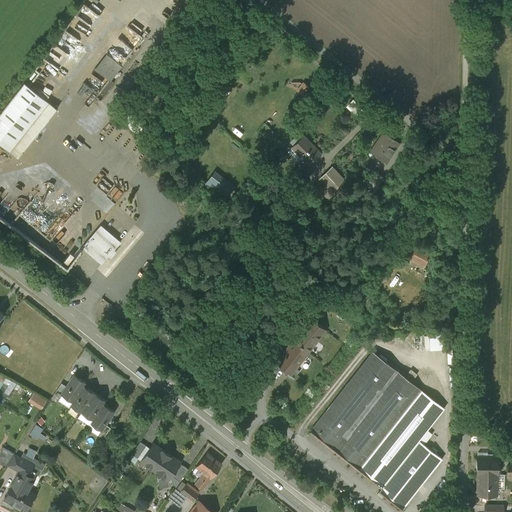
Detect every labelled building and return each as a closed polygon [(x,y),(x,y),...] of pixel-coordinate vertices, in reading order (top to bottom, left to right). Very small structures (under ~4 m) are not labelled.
[(151,27),(135,15),(79,86),(96,99),(151,27)] [(299,90),(304,94),(311,86),(306,82),(299,90)] [(24,83),(0,113),(0,144),(9,151),(40,112),(49,118),(57,108),(24,83)] [(356,98),(349,106),(359,116),(367,108),(356,98)] [(384,132),(370,151),(385,162),(394,149),(392,147),(397,141),(384,132)] [(312,147),(302,137),(297,142),(293,145),(293,146),(302,156),(301,157),(307,164),(319,153),(313,146),(312,147)] [(302,156),(293,146),(288,151),(297,161),(301,157),(302,156)] [(343,178),(332,166),(319,179),(332,193),(343,178)] [(379,185),(369,178),(365,183),(370,187),(366,192),(371,196),(379,185)] [(259,214),(251,207),(247,213),(248,214),(239,225),(246,231),(259,214)] [(100,224),(81,247),(101,264),(108,257),(110,258),(117,251),(114,249),(121,242),(100,224)] [(431,252),(411,242),(404,256),(424,266),(431,252)] [(72,256),(65,265),(69,267),(75,258),(72,256)] [(310,319),(277,361),(291,373),(324,330),(310,319)] [(372,352),(310,431),(381,487),(378,490),(402,509),(442,458),(424,444),(418,440),(427,430),(443,408),(372,352)] [(66,386),(61,393),(62,394),(72,401),(83,385),(85,382),(74,374),(66,386)] [(61,382),(54,393),(59,397),(62,394),(61,393),(66,386),(61,382)] [(72,401),(70,404),(81,412),(94,392),(83,385),(72,401)] [(46,400),(34,392),(30,398),(42,405),(46,400)] [(94,392),(81,412),(92,419),(103,403),(105,400),(94,392)] [(92,419),(90,422),(101,429),(101,430),(105,424),(114,410),(103,403),(92,419)] [(105,424),(101,430),(101,429),(97,434),(103,438),(110,427),(105,424)] [(427,430),(418,440),(424,444),(432,434),(427,430)] [(140,441),(132,454),(138,458),(146,445),(140,441)] [(153,443),(141,460),(151,467),(163,450),(153,443)] [(14,453),(3,446),(0,450),(0,463),(5,467),(14,453)] [(179,461),(163,450),(151,467),(151,468),(157,472),(158,477),(163,476),(167,479),(170,475),(179,461)] [(40,462),(26,454),(27,454),(24,452),(21,457),(33,464),(31,469),(34,471),(40,462)] [(222,464),(207,452),(196,466),(203,472),(195,483),(202,489),(222,464)] [(21,457),(14,454),(7,464),(21,471),(28,475),(29,475),(29,474),(28,474),(31,469),(33,464),(21,457)] [(497,457),(477,456),(477,474),(477,494),(496,494),(496,474),(496,473),(498,473),(499,472),(499,468),(498,467),(496,467),(497,457)] [(181,464),(173,476),(179,481),(188,468),(181,464)] [(21,471),(19,475),(17,474),(4,498),(25,510),(34,494),(27,490),(34,477),(29,475),(28,475),(21,471)] [(163,476),(158,477),(159,487),(168,486),(170,482),(176,486),(179,481),(173,476),(170,475),(167,479),(163,476)] [(198,492),(187,483),(180,492),(186,496),(191,501),(198,492)] [(176,488),(168,498),(178,506),(186,496),(180,492),(176,488)] [(212,511),(199,502),(195,507),(196,507),(193,511),(192,511),(191,511),(212,511)]
